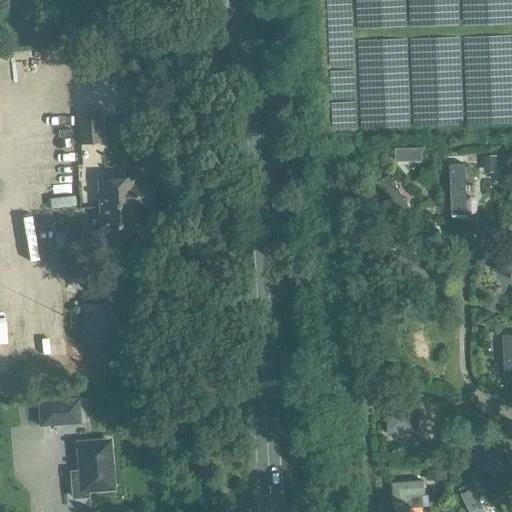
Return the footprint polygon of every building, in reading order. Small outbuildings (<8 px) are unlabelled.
[(81,146),(102,144),(100,115),(79,117),(81,146)] [(409,162),(409,149),(396,149),(396,162),(409,162)] [(18,163),(17,190),(29,190),(30,164),(18,163)] [(82,171),(72,171),(74,208),(83,207),(82,171)] [(133,184),(133,178),(99,181),(101,207),(134,205),(134,210),(135,210),(153,209),(151,183),(133,184)] [(134,205),(101,207),(104,241),(137,238),(135,210),(134,210),(134,205)] [(498,258),(497,272),(511,272),(511,277),(511,281),(511,280),(511,258),(499,258),(498,258)] [(81,304),(81,316),(84,343),(119,340),(117,303),(86,304),(81,304)] [(53,327),(54,366),(65,365),(63,326),(53,327)] [(511,335),(503,336),(506,377),(511,376),(511,335)] [(125,363),(141,362),(139,337),(123,338),(125,363)] [(114,438),(111,384),(81,386),(84,440),(114,438)] [(417,397),(389,397),(389,434),(417,434),(417,397)] [(68,425),(66,401),(38,403),(40,427),(68,425)] [(462,459),(498,480),(506,466),(484,453),(493,438),(478,430),(462,459)] [(110,441),(78,444),(80,473),(72,474),(74,497),(87,496),(87,491),(113,489),(110,441)] [(393,483),(394,511),(408,511),(409,509),(422,509),(421,482),(393,483)]
